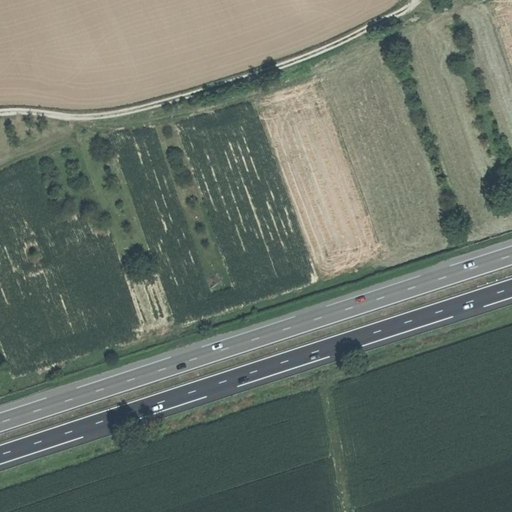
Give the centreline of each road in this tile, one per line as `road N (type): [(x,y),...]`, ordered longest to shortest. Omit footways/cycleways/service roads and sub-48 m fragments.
road 1 (trunk): [(0,456),(511,288)]
road 2 (trunk): [(511,256),(0,422)]
road 3 (track): [(428,0),(297,60),(164,102),(0,106)]
road 4 (track): [(353,511),(331,379),(511,321)]
